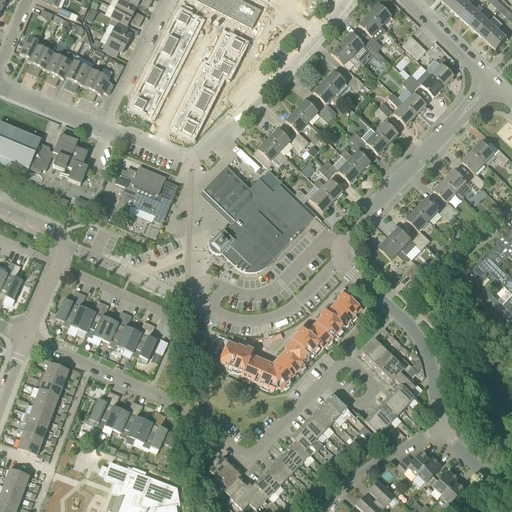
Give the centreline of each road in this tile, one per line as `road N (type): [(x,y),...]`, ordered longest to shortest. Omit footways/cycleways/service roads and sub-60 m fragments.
road 1 (residential): [(344,0),(199,156),(101,130)]
road 2 (residential): [(61,249),(230,319),(254,321),(294,306),(337,261)]
road 3 (residential): [(337,261),(341,238),(491,84)]
road 4 (residential): [(194,413),(246,460),(345,360)]
road 5 (residential): [(442,427),(416,334),(337,261)]
road 6 (residential): [(194,413),(25,338)]
road 7 (residential): [(101,130),(168,0)]
road 8 (residential): [(330,511),(373,462),(442,427)]
road 9 (residential): [(491,84),(405,0)]
